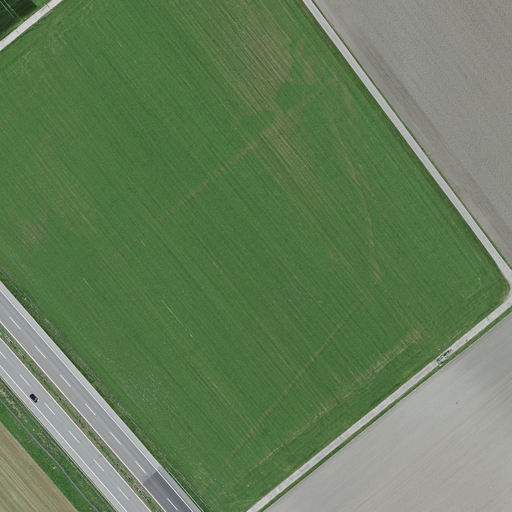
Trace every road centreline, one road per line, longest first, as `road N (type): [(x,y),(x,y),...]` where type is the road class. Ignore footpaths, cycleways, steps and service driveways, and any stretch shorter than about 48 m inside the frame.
road 1 (track): [(306,0),(511,274)]
road 2 (track): [(251,511),(511,298)]
road 3 (motorway): [(178,511),(0,306)]
road 4 (motorway): [(0,352),(138,511)]
